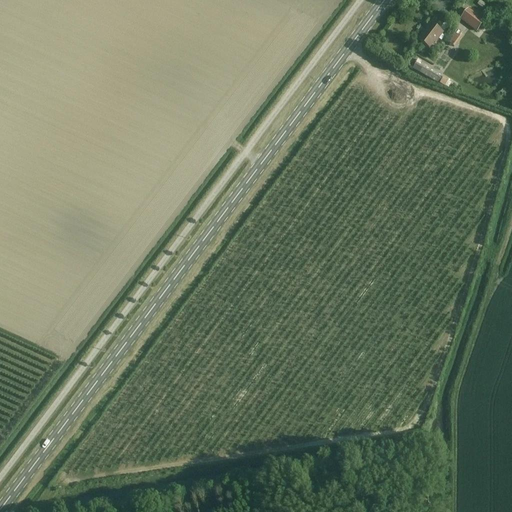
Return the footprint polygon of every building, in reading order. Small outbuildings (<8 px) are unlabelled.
[(477,32),(484,22),(468,10),(461,19),(477,32)] [(435,43),(443,33),(431,24),(418,40),(429,48),(434,42),(435,43)] [(446,42),(452,46),(460,35),(454,31),(446,42)] [(423,67),(416,63),(413,69),(419,73),(439,84),(442,78),(423,67)] [(449,81),(443,77),(442,78),(439,84),(445,87),(449,81)]
